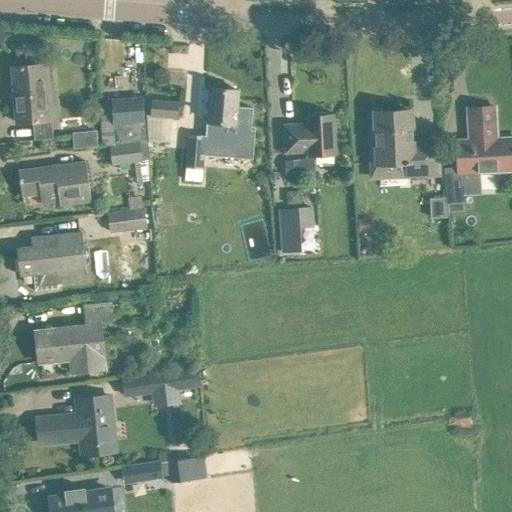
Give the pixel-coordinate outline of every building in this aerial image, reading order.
[(18,123),(33,121),(35,140),(39,140),(53,138),(47,63),(13,66),(18,123)] [(211,88),(209,107),(208,121),(219,122),(218,138),(233,139),(234,123),(235,123),(238,90),(211,88)] [(100,100),(102,120),(103,143),(146,142),(143,97),(100,100)] [(177,117),(178,102),(152,100),(151,115),(177,117)] [(458,167),(445,168),(448,202),(463,202),(462,185),(460,185),(460,184),(459,184),(458,172),(511,169),(511,137),(492,139),(490,107),(468,108),(470,140),(457,141),(458,167)] [(376,112),(377,130),(370,130),(372,177),(437,174),(437,163),(437,143),(411,144),(410,111),(376,112)] [(284,124),(285,144),(285,152),(308,151),(308,155),(336,154),(335,134),(334,114),(306,115),(306,123),(284,124)] [(78,147),(102,146),(101,129),(77,130),(78,147)] [(188,136),(185,181),(201,183),(205,138),(188,136)] [(146,143),(146,142),(103,143),(103,146),(110,145),(111,159),(100,160),(101,164),(141,162),(139,143),(146,143)] [(300,159),(286,159),(286,175),(300,174),(300,159)] [(86,161),(38,167),(18,170),(20,182),(21,182),(24,201),(25,201),(24,194),(40,191),(42,203),(59,201),(60,205),(91,201),(86,161)] [(290,191),(286,195),(287,203),(300,202),(299,190),(290,191)] [(445,198),(430,198),(430,218),(446,217),(445,203),(445,198)] [(147,227),(145,208),(97,214),(98,221),(109,219),(111,232),(147,227)] [(297,209),(280,210),(283,253),(300,252),(299,228),(314,227),(312,208),(297,209)] [(57,247),(18,251),(20,275),(33,274),(35,290),(58,288),(57,283),(88,280),(86,264),(89,260),(88,246),(84,244),(82,232),(56,235),(57,247)] [(112,305),(105,306),(85,308),(87,325),(51,329),(51,327),(52,327),(51,324),(45,325),(46,327),(47,329),(36,331),(39,362),(71,359),(73,372),(105,368),(103,355),(104,355),(100,321),(114,319),(112,305)] [(198,368),(122,378),(124,397),(151,393),(179,389),(200,387),(198,368)] [(109,395),(97,397),(77,399),(79,419),(57,422),(57,417),(37,419),(40,443),(81,439),(83,454),(114,450),(109,395)] [(208,478),(205,456),(167,461),(168,475),(170,475),(171,483),(208,478)] [(168,475),(167,461),(122,468),(124,483),(164,477),(164,476),(168,475)] [(112,511),(109,488),(71,494),(51,497),(53,511),(112,511)]
